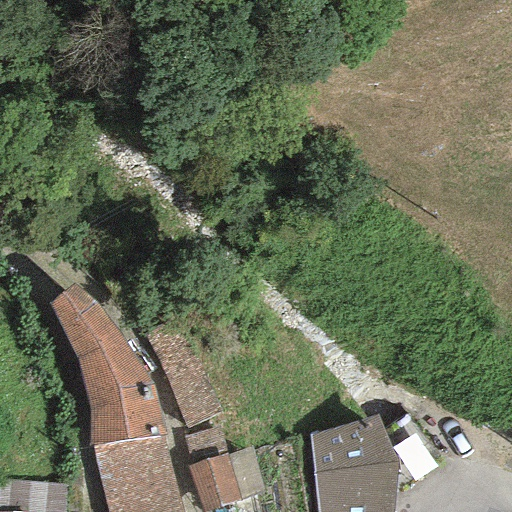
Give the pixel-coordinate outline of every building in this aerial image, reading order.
[(72,284),(47,305),(76,359),(85,404),(88,420),(89,432),(87,446),(91,446),(163,436),(144,371),(106,318),(72,284)] [(190,311),(144,330),(186,427),(233,410),(190,311)] [(309,431),(315,511),(391,511),(395,458),(377,418),(309,431)] [(218,427),(183,436),(192,465),(186,467),(202,511),(262,494),(251,448),(225,458),(218,427)] [(91,446),(107,511),(182,511),(163,436),(91,446)] [(62,511),(64,485),(0,481),(0,511),(62,511)]
